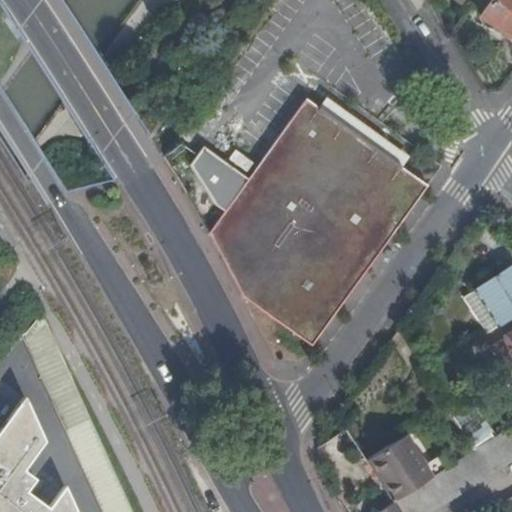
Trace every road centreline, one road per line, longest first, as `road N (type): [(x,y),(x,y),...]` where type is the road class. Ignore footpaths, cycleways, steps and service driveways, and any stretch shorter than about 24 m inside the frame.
road 1 (primary): [(271,435),(204,286),(20,0)]
road 2 (residential): [(271,435),(490,146)]
road 3 (primary): [(0,112),(191,415)]
road 4 (residential): [(490,146),(394,0)]
